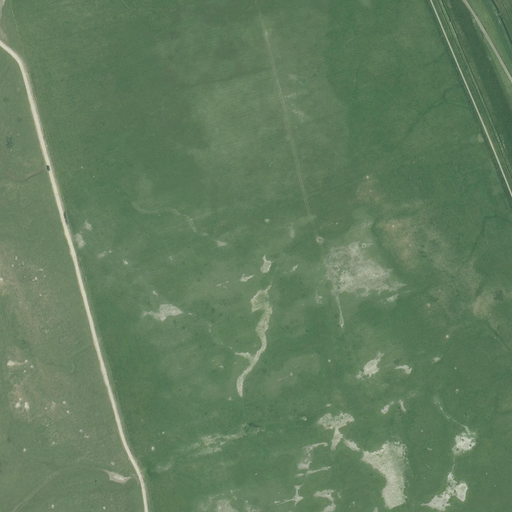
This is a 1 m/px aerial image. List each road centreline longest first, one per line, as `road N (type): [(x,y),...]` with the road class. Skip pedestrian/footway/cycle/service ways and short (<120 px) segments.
road 1 (track): [(0,43),(22,66),(145,511)]
road 2 (track): [(10,511),(59,472),(87,467),(123,481),(140,477)]
